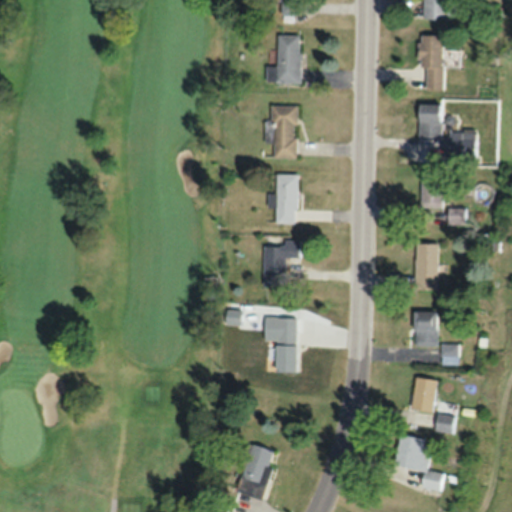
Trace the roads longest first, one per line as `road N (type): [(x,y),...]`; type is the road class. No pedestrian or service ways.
road 1 (tertiary): [(316,511),(336,475),(360,362),(366,0)]
road 2 (residential): [(363,204),(511,202)]
